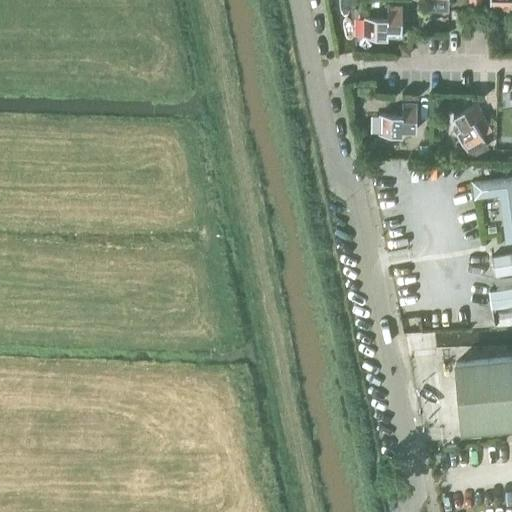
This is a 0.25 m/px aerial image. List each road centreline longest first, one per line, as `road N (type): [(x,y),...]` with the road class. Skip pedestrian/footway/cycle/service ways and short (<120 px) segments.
road 1 (unclassified): [(405,511),(414,480),(370,267),(353,187),(332,168),(297,0)]
road 2 (track): [(313,511),(209,0)]
